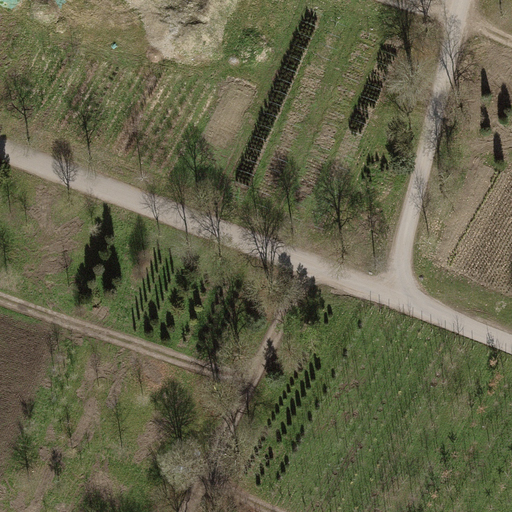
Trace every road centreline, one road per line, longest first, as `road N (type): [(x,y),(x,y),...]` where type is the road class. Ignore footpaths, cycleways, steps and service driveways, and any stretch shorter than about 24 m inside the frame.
road 1 (residential): [(511,342),(0,149)]
road 2 (track): [(0,295),(254,385)]
